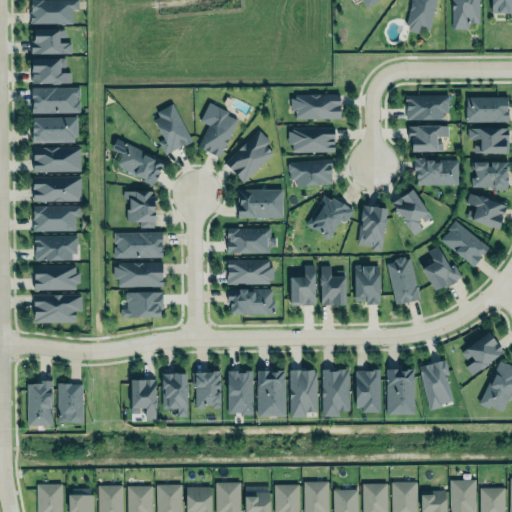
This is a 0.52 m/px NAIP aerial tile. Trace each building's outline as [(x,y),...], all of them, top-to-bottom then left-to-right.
[(30,0),(77,0),(78,8),(72,8),(72,22),(30,23),(30,0)] [(419,32),(421,27),(428,29),(435,0),(409,0),(404,23),(408,24),(407,29),(419,32)] [(478,0),(478,22),(468,22),(467,27),(451,28),(451,0),(478,0)] [(511,0),(511,11),(491,12),(491,0),(511,0)] [(65,27),(34,28),(34,38),(33,38),(33,39),(30,39),(30,53),(71,52),(71,40),(59,41),(59,37),(65,36),(65,27)] [(31,57),(65,56),(65,66),(59,66),(60,71),(70,71),(70,82),(59,82),(59,83),(51,83),(51,82),(32,82),(31,57)] [(79,112),(78,86),(30,88),(31,113),(79,112)] [(404,93),(446,93),(446,94),(447,95),(448,103),(447,103),(447,112),(442,111),(442,120),(405,118),(405,100),(404,99),(404,93)] [(294,119),(339,118),(338,94),(289,94),(289,111),(294,111),(294,119)] [(466,96),(507,96),(507,104),(506,104),(507,120),(465,120),(465,105),(466,105),(466,96)] [(205,99),(196,120),(204,124),(195,145),(204,151),(217,157),(236,119),(226,110),(205,99)] [(163,154),(183,143),(184,144),(193,140),(172,100),(155,110),(157,115),(151,118),(160,135),(155,138),(163,154)] [(76,135),(76,115),(32,116),(31,141),(73,140),(73,135),(76,135)] [(407,124),(447,124),(447,135),(436,135),(436,140),(441,140),(442,149),(436,149),(436,150),(411,150),(411,137),(407,138),(407,124)] [(291,126),(333,126),(334,150),(291,150),(291,143),(287,143),(287,130),(291,130),(291,126)] [(467,126),(508,127),(507,151),(505,151),(505,153),(479,152),(479,151),(473,151),(473,143),(480,143),(480,138),(467,138),(467,126)] [(257,128),(269,140),(265,144),(272,152),(242,181),(224,161),(257,128)] [(114,166),(153,184),(164,160),(125,143),(122,150),(114,166)] [(32,171),(79,171),(79,146),(31,146),(32,171)] [(413,156),(427,156),(427,158),(456,158),(457,183),(416,183),(416,178),(415,178),(415,169),(413,169),(413,156)] [(286,160),(330,157),(331,166),(330,166),(331,182),(304,185),(295,185),(294,179),(289,179),(288,171),(287,170),(286,160)] [(470,161),(486,161),(486,165),(490,165),(490,161),(508,161),(508,170),(506,170),(507,186),(506,186),(506,188),(492,188),(492,186),(471,185),(470,176),(473,176),(473,170),(472,169),(470,169),(470,161)] [(32,175),(79,175),(80,199),(32,200),(33,187),(32,187),(32,175)] [(391,201),(411,187),(430,216),(423,221),(420,217),(415,220),(421,228),(413,234),(407,225),(406,226),(402,221),(403,220),(391,201)] [(237,188),(282,188),(282,215),(237,215),(237,188)] [(153,227),(153,190),(124,190),(124,222),(138,221),(139,227),(153,227)] [(497,228),(505,205),(506,201),(491,196),(490,199),(487,198),(487,197),(479,194),(478,195),(468,192),(465,201),(476,205),(474,210),(468,208),(465,216),(471,219),(497,228)] [(322,193),(330,198),(331,196),(353,209),(345,221),(340,217),(328,237),(325,237),(322,237),(321,235),(319,232),(304,223),(322,193)] [(30,203),(30,232),(76,231),(76,216),(81,216),(81,202),(30,203)] [(362,203),(386,207),(380,250),(371,249),(371,245),(356,243),(362,203)] [(471,266),(487,248),(454,220),(438,238),(471,266)] [(226,226),(269,226),(269,238),(267,238),(267,243),(268,243),(268,251),(226,252),(226,226)] [(113,231),(161,231),(162,256),(113,256),(113,245),(116,245),(116,241),(113,241),(113,231)] [(70,258),(70,252),(75,251),(75,243),(76,243),(76,234),(33,234),(33,242),(35,242),(34,259),(70,258)] [(433,290),(434,290),(444,285),(445,286),(456,280),(455,279),(460,276),(453,263),(448,266),(436,244),(426,250),(433,261),(421,268),(433,290)] [(393,304),(418,299),(409,256),(385,261),(393,304)] [(225,283),(225,278),(226,277),(226,258),(268,258),(268,266),(272,266),(273,278),(268,278),(268,282),(225,283)] [(113,279),(116,279),(116,286),(162,285),(161,261),(112,262),(113,279)] [(33,264),(33,288),(75,288),(74,282),(79,282),(79,271),(75,271),(75,263),(33,264)] [(303,264),(303,276),(289,276),(289,304),(314,304),(313,263),(303,264)] [(319,264),(329,264),(329,269),(344,269),(345,305),(320,304),(319,264)] [(378,265),(353,265),(353,302),(378,303),(378,265)] [(230,313),(274,312),(274,301),(271,301),(271,287),(226,287),(226,299),(230,299),(230,313)] [(162,290),(162,310),(160,311),(160,317),(119,317),(119,306),(125,306),(125,302),(123,300),(123,292),(125,290),(162,290)] [(34,294),(81,293),(81,309),(74,310),(74,320),(34,320),(34,294)] [(487,330),(503,350),(471,374),(465,366),(473,360),(469,355),(465,358),(460,351),(487,330)] [(498,357),(511,363),(511,392),(503,411),(490,405),(489,407),(477,401),(498,357)] [(418,365),(428,363),(444,359),(448,373),(444,373),(444,376),(446,377),(451,400),(440,402),(440,405),(429,409),(418,365)] [(386,367),(386,384),(385,384),(385,413),(413,413),(413,375),(412,375),(412,368),(411,368),(411,367),(402,367),(402,370),(398,370),(398,367),(397,367),(397,368),(387,368),(387,367),(386,367)] [(320,368),(348,368),(348,410),(337,410),(337,414),(321,415),(320,368)] [(354,369),(370,369),(370,368),(379,368),(379,410),(377,411),(361,411),(361,406),(355,406),(354,369)] [(256,369),(268,369),(268,372),(272,372),(272,369),(283,369),(284,414),(256,414),(256,369)] [(304,412),(316,412),(315,369),(287,369),(288,417),(304,417),(304,412)] [(194,372),(210,372),(210,370),(219,370),(219,381),(220,388),(219,388),(219,407),(211,407),(211,404),(204,404),(204,407),(194,407),(194,372)] [(226,370),(236,370),(236,372),(241,372),(241,370),(251,370),(252,413),(240,413),(240,410),(234,410),(234,412),(226,412),(226,370)] [(161,373),(186,372),(186,416),(177,415),(176,408),(167,408),(167,407),(161,407),(161,373)] [(130,379),(154,378),(156,407),(155,407),(154,417),(144,417),(144,407),(139,407),(138,412),(130,413),(130,379)] [(26,382),(26,425),(51,424),(51,381),(26,382)] [(56,382),(57,421),(82,421),(81,383),(70,384),(70,382),(62,382),(56,382)] [(449,511),(449,477),(474,477),(474,510),(469,510),(469,511),(449,511)] [(302,511),(302,478),(327,478),(327,511),(322,511),(302,511)] [(214,511),(214,479),(239,479),(239,511),(214,511)] [(415,511),(391,511),(391,480),(415,479),(415,511)] [(272,511),(272,481),(298,481),(298,511),(272,511)] [(362,511),(362,481),(385,481),(385,510),(381,511),(362,511)] [(97,483),(97,511),(121,511),(121,482),(97,483)] [(125,511),(125,483),(150,482),(150,511),(125,511)] [(60,511),(61,483),(37,483),(36,511),(60,511)] [(155,511),(180,511),(180,483),(155,484),(155,511)] [(184,511),(184,484),(209,483),(210,511),(184,511)] [(503,511),(503,485),(478,485),(478,511),(503,511)] [(332,511),(332,486),(356,486),(356,511),(332,511)] [(420,511),(420,488),(445,487),(445,511),(420,511)] [(244,490),(244,511),(268,511),(268,490),(244,490)] [(67,511),(92,511),(92,492),(67,492),(67,511)]
